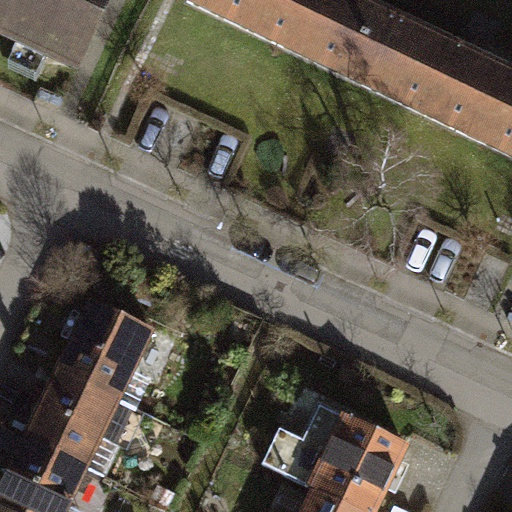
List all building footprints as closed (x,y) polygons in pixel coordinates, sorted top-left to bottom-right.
[(0,0),(0,32),(78,69),(111,0),(0,0)] [(370,91),(401,25),(349,0),(190,0),(188,5),(370,91)] [(511,159),(511,77),(401,25),(370,91),(511,159)] [(147,336),(91,310),(60,376),(117,403),(147,336)] [(117,403),(60,376),(29,443),(85,470),(117,403)] [(377,511),(407,451),(322,410),(289,478),(317,492),(359,511),(377,511)] [(65,511),(85,470),(29,443),(0,505),(0,508),(8,511),(65,511)] [(359,511),(317,492),(307,511),(359,511)]
